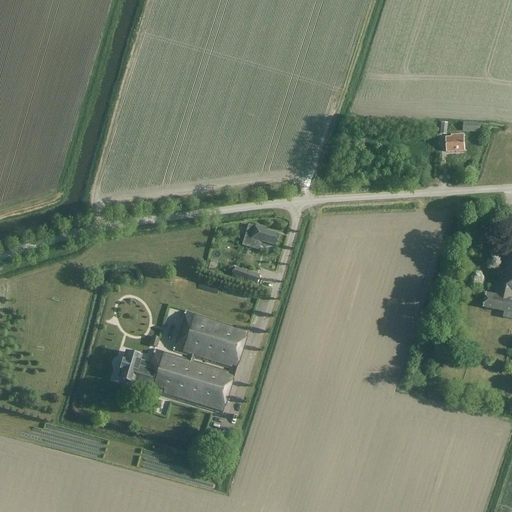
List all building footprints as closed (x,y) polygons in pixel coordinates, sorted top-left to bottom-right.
[(440,135),(447,135),(448,123),(441,122),(440,135)] [(462,132),(479,132),(480,123),(463,122),(462,132)] [(446,137),(447,152),(465,151),(464,134),(451,135),(451,137),(446,137)] [(511,215),(498,275),(500,275),(498,282),(496,296),(486,294),(483,307),(505,312),(504,317),(511,318),(511,215)] [(261,244),(262,242),(273,245),(277,234),(266,230),(266,228),(255,225),(255,227),(249,225),(243,245),(259,250),(261,244)] [(232,277),(256,285),(260,275),(236,266),(232,277)] [(132,389),(142,392),(144,384),(148,385),(146,391),(224,414),(249,331),(185,312),(174,351),(189,355),(188,360),(156,350),(152,364),(140,361),(141,357),(125,352),(117,378),(133,383),(132,389)] [(152,336),(149,346),(157,348),(160,338),(152,336)]
